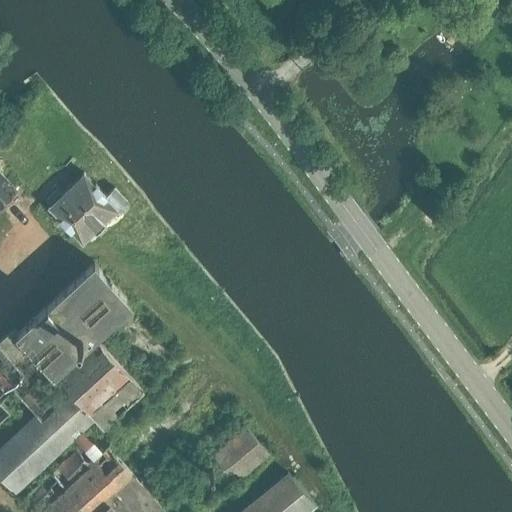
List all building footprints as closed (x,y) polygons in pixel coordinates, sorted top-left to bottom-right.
[(0,203),(16,189),(0,171),(0,203)] [(113,185),(104,193),(85,172),(50,206),(83,240),(116,209),(118,210),(123,210),(128,206),(128,200),(113,185)] [(95,334),(131,301),(132,300),(95,259),(18,329),(15,326),(0,339),(0,380),(5,386),(10,381),(38,411),(0,445),(0,473),(14,489),(94,416),(103,426),(144,389),(95,334)] [(0,417),(10,408),(0,396),(0,417)] [(248,424),(214,452),(236,480),(270,452),(248,424)] [(155,511),(164,504),(108,443),(89,461),(77,448),(23,497),(37,511),(155,511)] [(304,511),(317,501),(288,469),(235,511),(304,511)]
